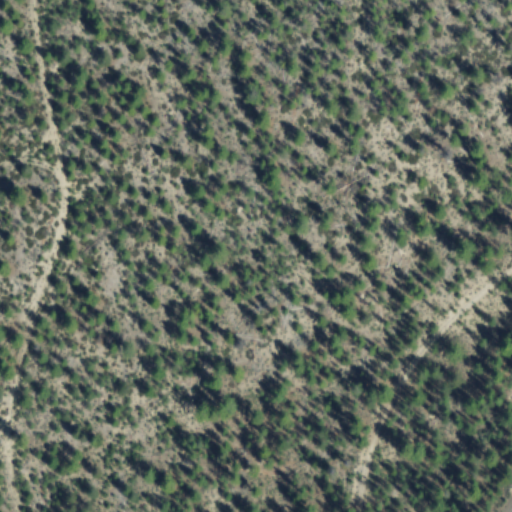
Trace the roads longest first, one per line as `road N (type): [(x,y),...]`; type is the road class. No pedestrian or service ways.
road 1 (track): [(60,0),(93,114),(67,360),(92,511)]
road 2 (track): [(363,511),(374,436),(410,356),(511,270)]
